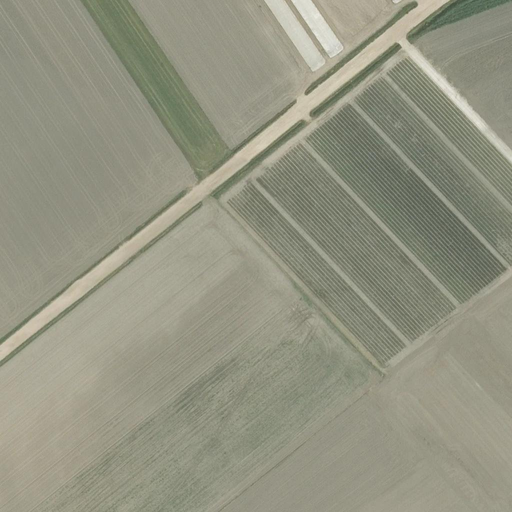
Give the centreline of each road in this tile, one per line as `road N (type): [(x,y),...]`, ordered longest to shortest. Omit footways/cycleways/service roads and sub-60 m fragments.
road 1 (track): [(0,352),(442,0)]
road 2 (track): [(511,156),(395,35)]
